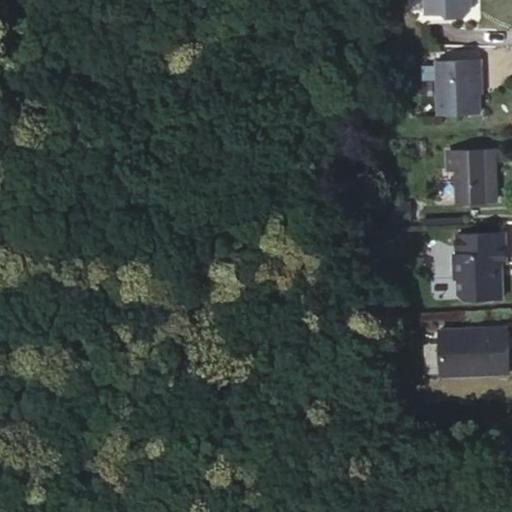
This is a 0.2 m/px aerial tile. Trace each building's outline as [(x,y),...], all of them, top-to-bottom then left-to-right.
[(428,0),(429,12),(450,11),(450,15),(466,15),(471,10),(470,0),(428,0)] [(483,61),(440,62),(442,114),(482,113),(481,77),(483,77),(483,61)] [(497,152),(498,185),(508,184),(507,151),(497,152)] [(497,152),(444,153),(445,169),(452,169),(454,201),(499,199),(509,199),(508,184),(498,185),(497,152)] [(374,205),(375,222),(400,221),(399,204),(374,205)] [(507,232),(459,234),(460,254),(456,254),(457,278),(460,278),(461,293),(468,299),(505,297),(504,262),(508,262),(507,232)] [(509,326),(442,330),(445,374),(511,370),(509,326)]
